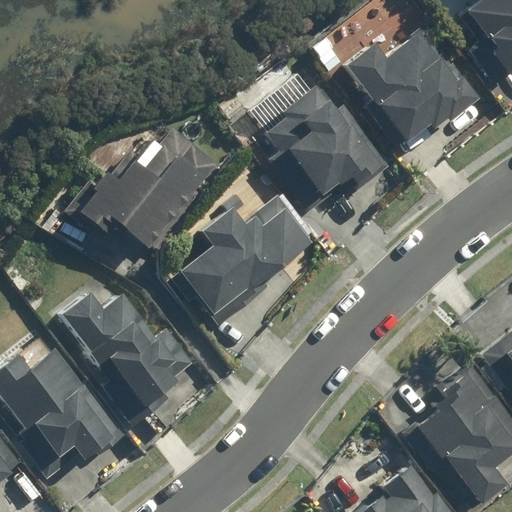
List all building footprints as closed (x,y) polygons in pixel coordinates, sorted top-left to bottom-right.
[(478,41),(466,51),(494,88),(511,73),(511,0),(477,0),(458,16),(478,41)] [(371,102),(363,108),(396,148),(425,125),(431,131),(472,98),(417,30),(381,59),(370,45),(343,67),(371,102)] [(340,103),(331,110),(310,83),(276,109),(282,117),(263,132),(278,151),(267,160),(307,212),(324,199),(322,196),(344,178),(354,191),(388,164),(340,103)] [(173,126),(141,164),(122,149),(67,214),(93,236),(99,230),(106,236),(112,228),(118,232),(121,229),(143,248),(216,161),(173,126)] [(183,301),(194,293),(212,316),(218,311),(223,317),(260,287),(256,281),(308,240),(273,195),(238,222),(227,208),(196,232),(208,246),(180,268),(166,279),(183,301)] [(115,293),(95,309),(84,295),(57,315),(107,381),(100,386),(132,428),(155,411),(148,401),(174,381),(172,378),(189,365),(163,329),(149,340),(115,293)] [(511,397),(511,321),(476,348),(511,397)] [(51,349),(26,368),(15,353),(0,364),(0,401),(22,430),(11,438),(44,481),(65,465),(58,456),(70,448),(79,460),(98,445),(104,452),(125,436),(87,386),(82,389),(51,349)] [(511,417),(466,360),(436,384),(442,391),(429,402),(431,405),(398,431),(430,471),(438,464),(473,507),(503,483),(490,467),(511,448),(511,417)] [(0,478),(9,471),(19,463),(0,440),(0,478)] [(375,480),(379,486),(345,511),(444,511),(408,464),(403,459),(375,480)]
